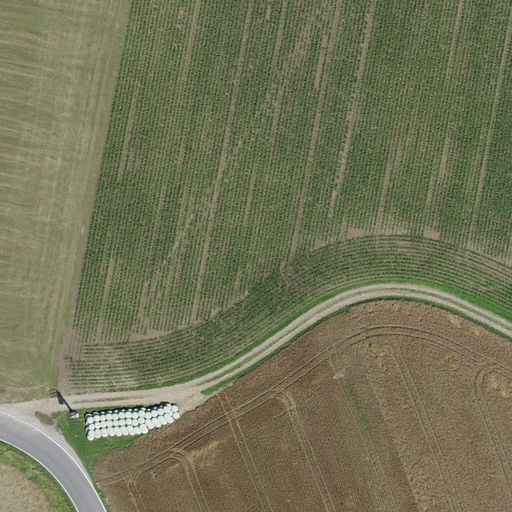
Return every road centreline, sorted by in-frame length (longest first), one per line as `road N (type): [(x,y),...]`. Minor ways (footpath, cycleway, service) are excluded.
road 1 (track): [(0,415),(204,382),(319,308),(383,285),(417,284),(511,324)]
road 2 (unclassified): [(0,425),(64,467),(90,511)]
